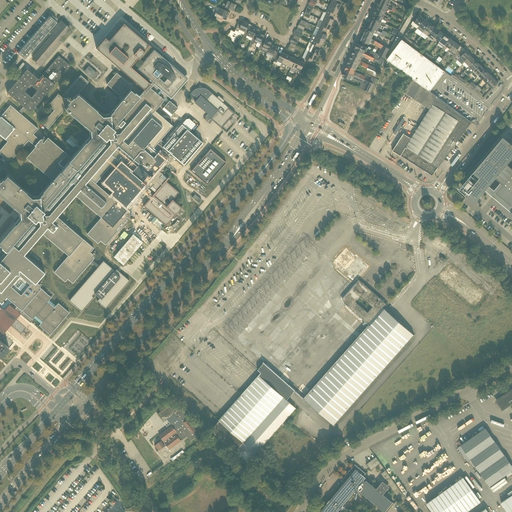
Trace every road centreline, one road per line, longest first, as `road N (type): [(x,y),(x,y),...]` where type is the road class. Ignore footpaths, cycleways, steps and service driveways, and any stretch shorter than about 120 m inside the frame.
road 1 (secondary): [(79,411),(255,206),(308,129)]
road 2 (secondary): [(262,170),(63,401)]
road 3 (unclassified): [(300,511),(345,455),(511,368)]
road 4 (secondary): [(303,116),(227,63),(180,0)]
road 5 (secondary): [(169,0),(204,56),(261,100)]
road 6 (unclassified): [(148,511),(79,411)]
